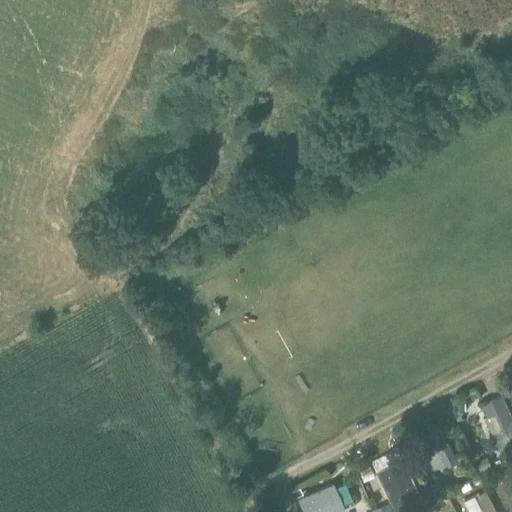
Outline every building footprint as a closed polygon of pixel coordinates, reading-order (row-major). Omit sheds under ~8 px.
[(456,394),(464,405),(475,397),(467,386),(456,394)] [(503,448),(511,443),(511,416),(502,395),(483,404),(503,448)] [(441,427),(429,433),(446,467),(458,461),(441,427)] [(402,460),(377,472),(395,511),(421,498),(402,460)] [(333,484),(298,499),(304,511),(341,511),(345,511),(342,504),(352,500),(345,484),(335,488),(333,484)] [(481,511),(480,509),(486,507),(479,494),(464,501),(469,511),(481,511)]
